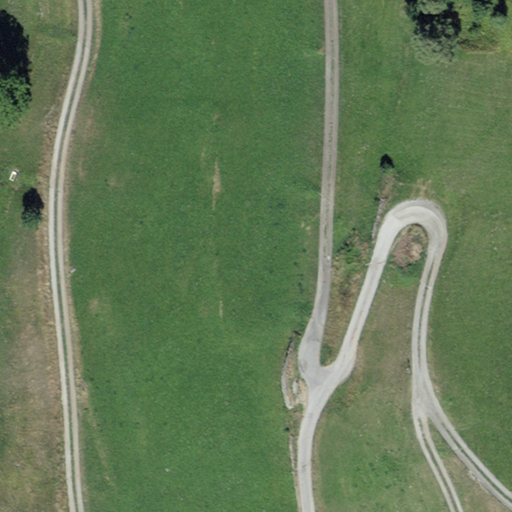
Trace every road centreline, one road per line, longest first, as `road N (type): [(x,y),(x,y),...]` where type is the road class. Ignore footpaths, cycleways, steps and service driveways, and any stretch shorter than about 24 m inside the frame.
road 1 (track): [(321,381),(338,367),(391,226),(422,214),(436,238),(418,337),(421,376),(453,439),(511,502)]
road 2 (track): [(75,511),(51,203),(83,30),(78,0)]
road 3 (track): [(323,0),(326,195),(304,362),(321,381)]
road 4 (track): [(458,511),(419,413),(421,376)]
road 5 (track): [(321,381),(302,417),(304,511)]
